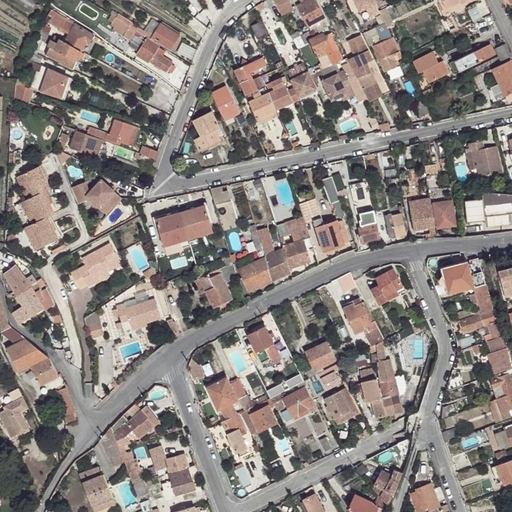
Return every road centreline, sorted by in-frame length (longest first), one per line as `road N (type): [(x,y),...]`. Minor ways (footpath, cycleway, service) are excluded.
road 1 (residential): [(511,115),(185,184),(165,177),(167,153),(225,17),(247,0)]
road 2 (residential): [(412,249),(356,258),(167,358)]
road 3 (unknown): [(74,386),(77,342),(50,266),(86,234),(54,156)]
road 4 (residential): [(412,249),(445,345),(427,428)]
road 5 (residential): [(231,511),(395,433)]
road 6 (residential): [(95,425),(70,377),(16,324),(0,277)]
road 7 (residential): [(229,511),(167,358)]
